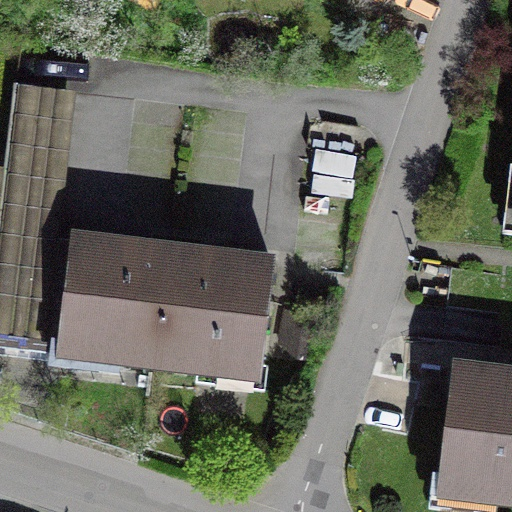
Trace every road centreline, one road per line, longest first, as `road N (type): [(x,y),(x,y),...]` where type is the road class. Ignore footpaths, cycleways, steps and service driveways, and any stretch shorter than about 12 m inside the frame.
road 1 (residential): [(298,511),(466,0)]
road 2 (residential): [(167,511),(0,457)]
